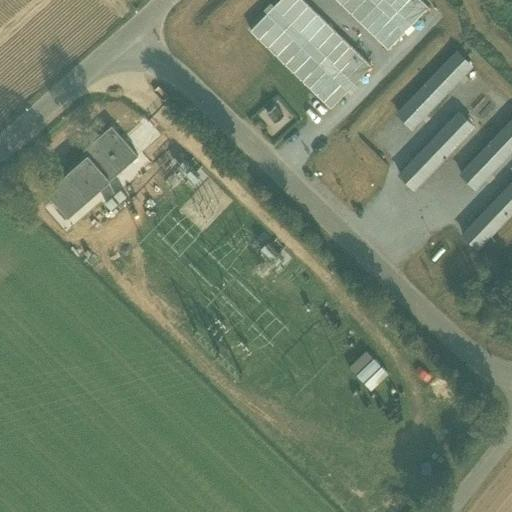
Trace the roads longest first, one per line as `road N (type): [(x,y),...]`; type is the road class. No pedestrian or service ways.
road 1 (unclassified): [(131,32),(511,388)]
road 2 (unclassified): [(131,32),(0,147)]
